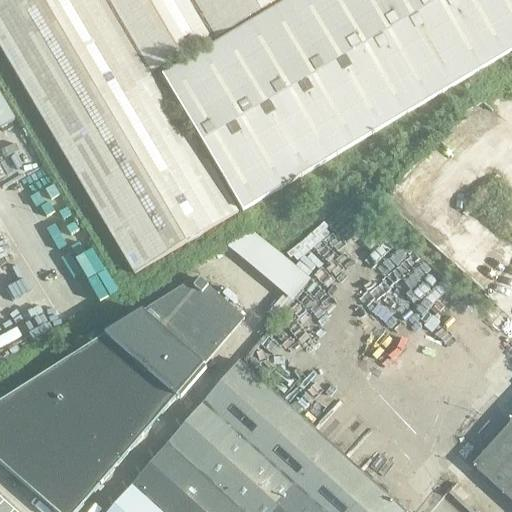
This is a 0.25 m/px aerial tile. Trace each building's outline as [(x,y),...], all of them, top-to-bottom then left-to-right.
[(0,0),(0,46),(135,276),(239,215),(155,74),(207,43),(209,47),(287,0),(0,0)] [(511,0),(295,0),(162,79),(241,213),(511,52),(511,0)] [(0,90),(0,128),(16,120),(0,90)] [(292,301),(311,280),(251,226),(232,247),(292,301)] [(79,511),(84,507),(204,369),(245,321),(230,308),(198,280),(122,328),(0,403),(0,466),(52,511),(79,511)] [(403,511),(239,363),(203,405),(322,511),(403,511)] [(322,511),(203,405),(168,446),(240,511),(322,511)] [(511,426),(474,468),(511,501),(511,426)] [(240,511),(168,446),(132,487),(160,511),(240,511)] [(160,511),(132,487),(110,511),(160,511)] [(0,511),(13,511),(15,511),(4,502),(0,506),(0,511)]
